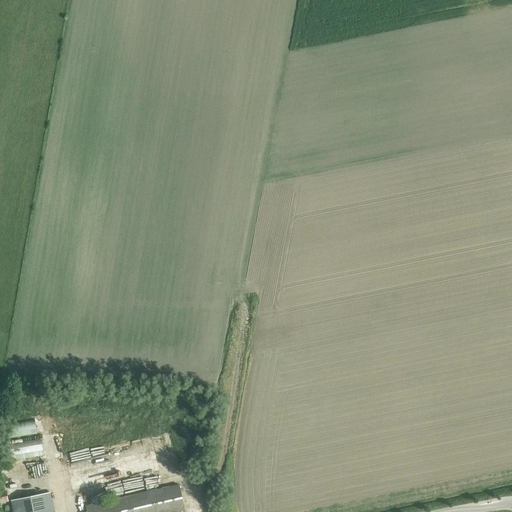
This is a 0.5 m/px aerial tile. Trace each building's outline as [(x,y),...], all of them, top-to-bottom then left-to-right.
[(129,458),(152,455),(150,443),(135,446),(134,436),(115,438),(117,451),(128,449),(129,458)] [(44,437),(13,442),(15,453),(46,448),(44,437)] [(134,462),(135,473),(143,473),(142,461),(134,462)] [(13,475),(24,474),(24,467),(12,468),(13,475)] [(90,484),(87,477),(82,479),(86,486),(90,484)] [(86,507),(87,511),(185,511),(187,511),(181,486),(86,507)] [(0,491),(0,503),(8,502),(6,491),(0,491)] [(54,511),(51,493),(11,501),(13,511),(54,511)]
